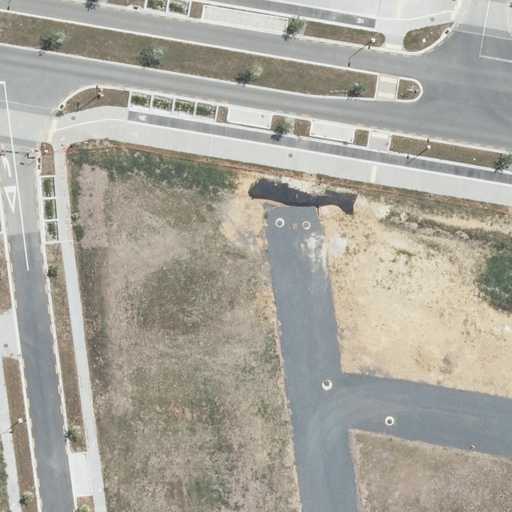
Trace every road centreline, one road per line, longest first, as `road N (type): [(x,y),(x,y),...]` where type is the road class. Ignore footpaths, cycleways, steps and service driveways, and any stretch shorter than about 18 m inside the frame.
road 1 (tertiary): [(11,0),(478,74)]
road 2 (tertiary): [(468,131),(9,57)]
road 3 (residential): [(9,57),(36,341)]
road 4 (residential): [(511,421),(318,384)]
road 5 (residential): [(318,384),(302,210)]
road 6 (residential): [(36,341),(61,511)]
road 7 (residential): [(332,511),(318,384)]
